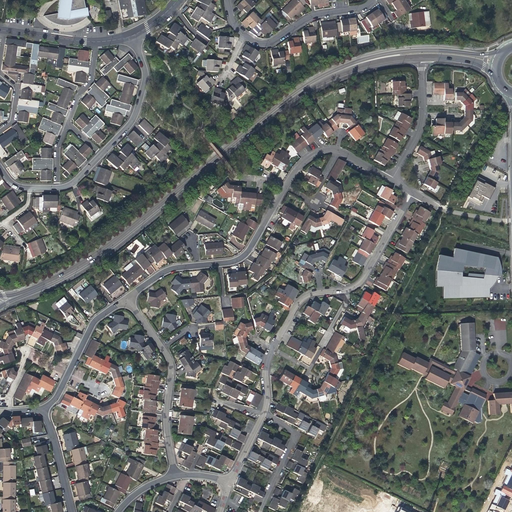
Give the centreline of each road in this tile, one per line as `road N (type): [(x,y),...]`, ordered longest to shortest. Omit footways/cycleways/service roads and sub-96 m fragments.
road 1 (secondary): [(14,297),(88,261),(251,127),(340,69)]
road 2 (residential): [(389,179),(336,151),(317,152),(295,170),(247,252),(163,272),(127,297)]
road 3 (residential): [(413,192),(357,284),(298,302),(268,355),(263,412)]
road 4 (residential): [(171,475),(164,429),(169,363),(127,297)]
road 5 (secondary): [(501,53),(393,52),(340,69)]
road 6 (residential): [(127,297),(92,323),(54,399),(41,408)]
road 7 (residential): [(368,0),(312,14),(262,43),(243,34)]
road 8 (residential): [(99,156),(141,104),(145,66),(132,38)]
road 9 (residential): [(389,179),(421,114),(419,57)]
road 10 (residential): [(263,412),(293,438),(260,511)]
